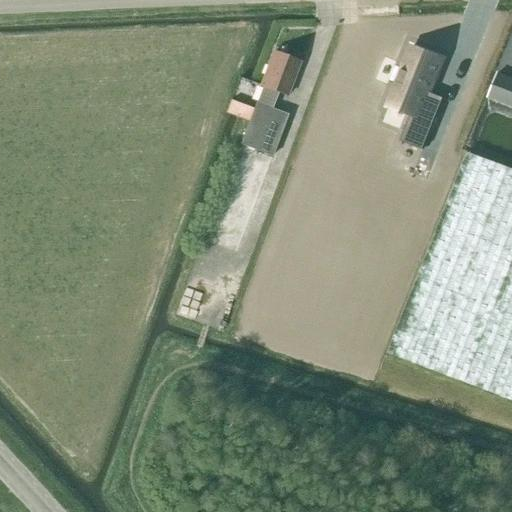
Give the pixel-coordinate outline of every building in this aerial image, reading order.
[(399,142),(423,152),(444,98),(429,92),(442,59),(411,46),(387,107),(409,115),(399,142)] [(262,87),(255,104),(271,110),(278,93),(287,97),(299,63),(273,53),(261,87),(262,87)] [(488,98),(511,107),(511,80),(497,75),(488,98)] [(286,116),(271,110),(255,104),(241,144),(271,156),(286,116)] [(511,401),(511,170),(466,153),(386,354),(511,401)]
